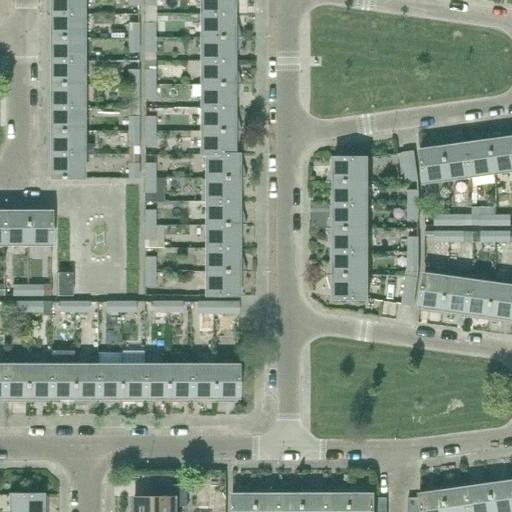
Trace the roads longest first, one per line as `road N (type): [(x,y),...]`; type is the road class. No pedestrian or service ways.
road 1 (residential): [(279,143),(511,103)]
road 2 (residential): [(511,352),(280,318)]
road 3 (residential): [(281,450),(398,452),(511,434)]
road 4 (residential): [(86,448),(281,450)]
road 5 (residential): [(280,318),(279,143)]
road 6 (residential): [(0,182),(26,181),(25,36)]
road 7 (residential): [(279,143),(279,0)]
road 8 (residential): [(281,450),(280,318)]
